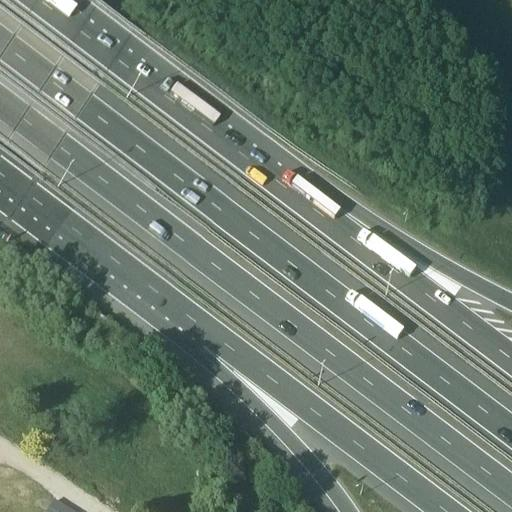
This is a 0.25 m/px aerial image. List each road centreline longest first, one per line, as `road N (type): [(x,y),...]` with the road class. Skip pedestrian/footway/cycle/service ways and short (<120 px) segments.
road 1 (motorway): [(0,102),(511,491)]
road 2 (motorway): [(511,430),(0,43)]
road 3 (motorway): [(301,200),(39,0)]
road 4 (motorway): [(212,334),(446,511)]
road 5 (motorway): [(0,174),(212,334)]
road 6 (motorway): [(511,360),(301,200)]
road 7 (motorway): [(511,302),(301,200)]
road 8 (motorway): [(212,334),(346,511)]
road 9 (secondary): [(0,173),(113,0)]
road 10 (secondary): [(67,0),(0,102)]
